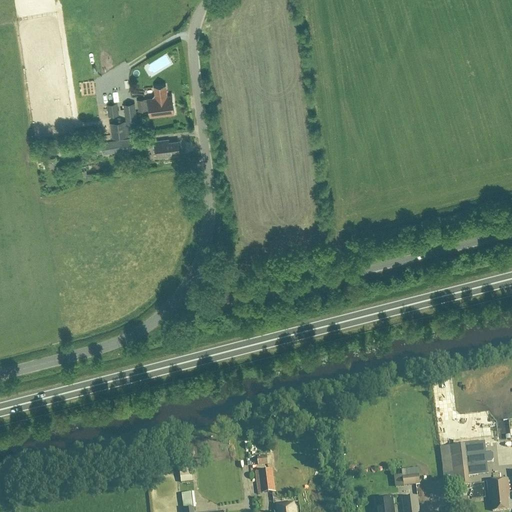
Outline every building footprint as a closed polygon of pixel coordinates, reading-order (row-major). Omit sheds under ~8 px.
[(150,116),(158,115),(174,113),(172,95),(166,96),(165,85),(154,86),(155,94),(152,97),(148,98),(145,99),(144,98),(137,99),(139,111),(146,110),(146,109),(149,109),(150,116)] [(118,114),(117,102),(107,104),(108,116),(118,114)] [(134,103),(123,104),(125,120),(110,122),(112,137),(138,134),(134,103)] [(143,148),(141,136),(102,142),(103,152),(123,149),(123,151),(143,148)] [(154,141),(155,144),(156,157),(179,154),(178,140),(168,142),(168,139),(154,141)] [(493,461),(492,456),(489,453),(485,454),(484,444),(450,447),(452,469),(454,488),(468,486),(466,468),(486,466),(486,465),(490,464),(493,461)] [(256,459),(257,467),(267,466),(265,457),(256,459)] [(483,467),(476,468),(476,475),(472,475),(472,482),(484,482),(483,467)] [(195,482),(193,469),(181,471),(183,484),(195,482)] [(254,473),(257,496),(275,493),(272,470),(254,473)] [(418,475),(402,477),(403,487),(419,485),(418,475)] [(508,480),(487,483),(489,502),(491,501),(492,511),(496,511),(509,511),(507,500),(509,500),(509,495),(508,480)] [(418,511),(416,497),(409,498),(401,499),(402,511),(418,511)] [(375,501),(376,508),(376,511),(393,511),(392,499),(375,501)]
